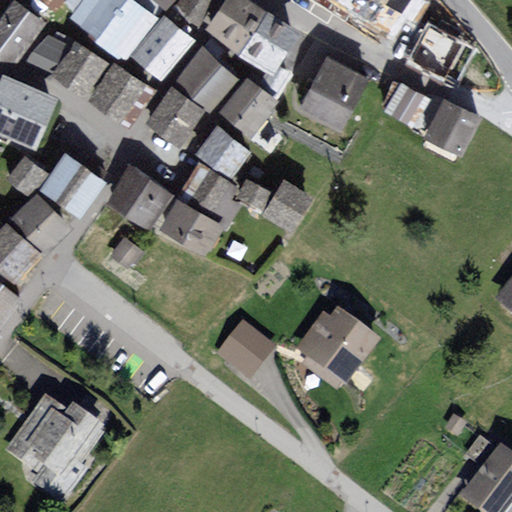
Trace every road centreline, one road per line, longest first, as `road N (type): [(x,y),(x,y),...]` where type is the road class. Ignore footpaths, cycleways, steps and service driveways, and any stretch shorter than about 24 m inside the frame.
road 1 (residential): [(376,511),(50,270)]
road 2 (residential): [(511,126),(268,0)]
road 3 (residential): [(126,146),(151,89),(196,38),(212,0)]
road 4 (residential): [(126,146),(50,270)]
road 5 (residential): [(0,76),(22,81),(126,146)]
